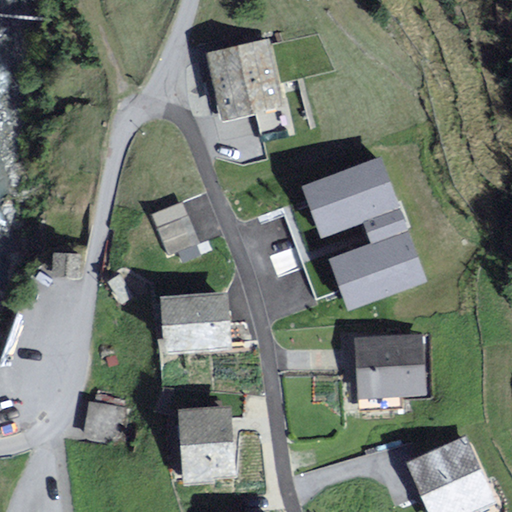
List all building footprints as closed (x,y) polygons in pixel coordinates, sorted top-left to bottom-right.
[(267,40),(204,55),(221,122),(256,113),(262,138),(290,131),(267,40)] [(379,156),(303,186),(323,238),(362,223),(371,244),(330,260),(351,314),(429,283),(379,156)] [(168,258),(202,247),(186,197),(152,207),(168,258)] [(119,276),(109,283),(122,303),(132,296),(119,276)] [(228,345),(226,294),(160,298),(162,348),(228,345)] [(428,337),(349,344),(353,394),(433,387),(428,337)] [(90,398),(86,433),(124,437),(127,401),(90,398)] [(224,407),(183,411),(189,479),(230,475),(224,407)] [(470,442),(410,466),(429,511),(463,511),(494,500),(470,442)]
